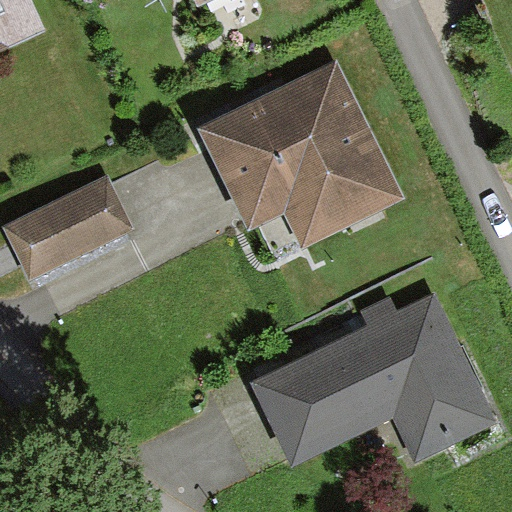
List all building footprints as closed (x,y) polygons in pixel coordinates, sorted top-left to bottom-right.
[(25,0),(0,0),(0,42),(37,26),(25,0)] [(511,0),(501,0),(511,27),(511,0)] [(336,70),(206,133),(250,222),(287,204),(306,242),(399,197),(336,70)] [(106,182),(9,229),(31,275),(128,227),(106,182)] [(433,303),(259,386),(294,460),(396,412),(417,454),(489,419),(433,303)]
